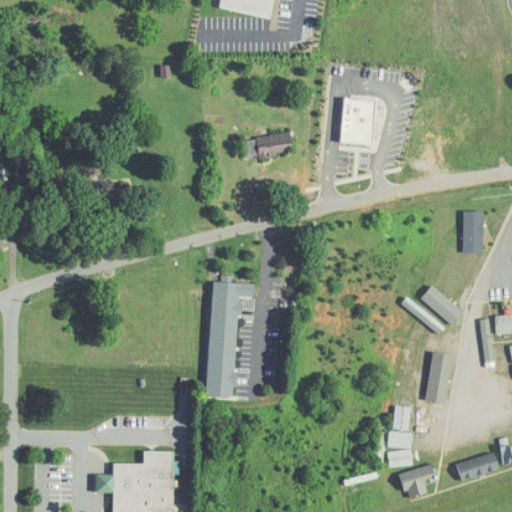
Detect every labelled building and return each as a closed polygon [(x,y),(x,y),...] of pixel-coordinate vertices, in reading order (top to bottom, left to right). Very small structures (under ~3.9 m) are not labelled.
[(270,18),(273,0),(221,0),(220,8),(270,18)] [(374,144),(376,100),(343,99),(342,143),(374,144)] [(245,158),(270,157),(269,153),(293,152),(292,135),(244,138),(245,158)] [(485,212),(465,212),(464,253),(484,254),(485,212)] [(208,397),(235,398),(240,296),(254,297),(255,284),(213,282),(208,397)] [(422,298),(452,325),(464,312),(433,285),(422,298)] [(511,309),(505,309),(506,315),(497,316),(498,334),(511,333),(511,309)] [(454,355),(434,352),(426,401),(446,404),(454,355)] [(113,511),(174,511),(176,452),(145,451),(144,464),(114,463),(114,476),(98,476),(97,493),(114,494),(113,511)] [(499,472),(496,454),(458,462),(461,480),(499,472)] [(400,474),(408,499),(428,492),(426,485),(437,482),(432,465),(400,474)]
